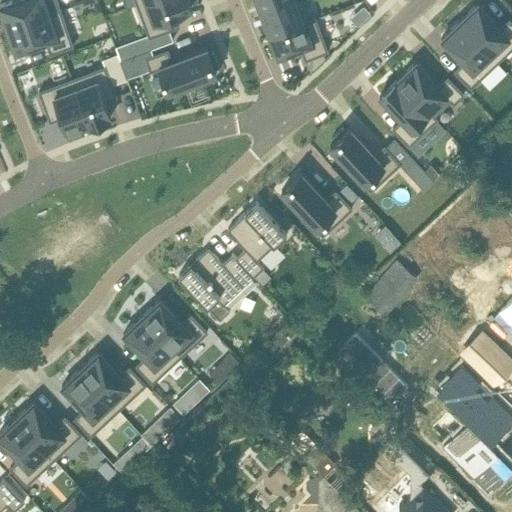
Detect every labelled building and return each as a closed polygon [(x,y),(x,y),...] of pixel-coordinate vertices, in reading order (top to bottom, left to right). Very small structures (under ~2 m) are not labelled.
[(51,12),(51,11),(47,0),(8,0),(0,3),(0,5),(8,27),(51,12)] [(191,6),(188,0),(143,0),(137,2),(149,35),(179,24),(175,13),(191,6)] [(256,0),(262,14),(298,0),(256,0)] [(306,19),(298,0),(262,14),(270,34),(306,20),(306,19)] [(478,2),(460,19),(498,60),(511,46),(511,19),(509,17),(500,26),(478,2)] [(358,14),(363,20),(372,12),(366,6),(358,14)] [(60,8),(51,11),(51,12),(8,27),(16,51),(47,40),(51,52),(73,44),(61,9),(60,8)] [(306,20),(270,34),(278,55),(299,47),(300,47),(301,47),(306,58),(328,50),(315,16),(306,19),(306,20)] [(460,19),(442,36),(464,60),(455,69),(471,86),(498,60),(460,19)] [(160,66),(169,90),(217,72),(214,66),(219,65),(213,50),(209,52),(207,46),(172,59),(168,48),(146,56),(151,69),(160,66)] [(417,60),(398,77),(433,114),(434,114),(450,98),(454,102),(464,92),(448,75),(439,83),(417,60)] [(72,77),(89,122),(89,124),(111,116),(105,99),(117,95),(105,65),(72,77)] [(88,123),(89,122),(72,77),(39,89),(51,119),(62,115),(68,130),(88,123)] [(398,77),(380,94),(402,118),(393,126),(409,144),(437,117),(434,114),(433,114),(398,77)] [(334,140),(330,144),(371,189),(400,161),(384,144),(375,153),(350,125),(345,129),(342,126),(331,137),(334,140)] [(431,164),(424,170),(433,180),(440,173),(431,164)] [(122,208),(140,227),(183,187),(165,167),(122,208)] [(327,198),(302,170),(282,189),(323,234),(352,206),(336,189),(327,198)] [(245,247),(236,255),(236,256),(254,275),(264,265),(258,259),(287,231),(258,200),(227,228),(245,247)] [(69,216),(50,232),(79,264),(97,248),(69,216)] [(236,256),(236,255),(233,252),(223,261),(209,245),(178,273),(208,305),(217,296),(223,303),(254,275),(236,256)] [(367,294),(386,312),(415,282),(396,264),(367,294)] [(160,297),(142,315),(180,355),(207,330),(185,305),(176,314),(160,297)] [(180,355),(142,315),(123,331),(146,355),(136,364),(152,381),(180,355)] [(273,335),(273,350),(296,329),(289,320),(273,335)] [(355,332),(338,349),(390,401),(407,384),(355,332)] [(511,360),(486,335),(468,354),(498,384),(511,369),(511,360)] [(80,367),(118,408),(146,382),(130,365),(121,374),(99,350),(80,367)] [(232,350),(223,359),(231,368),(240,359),(232,350)] [(91,434),(118,408),(80,367),(62,384),(84,408),(75,416),(91,434)] [(466,376),(450,393),(464,407),(463,409),(471,417),(473,415),(481,423),(469,435),(466,432),(450,449),(494,491),(511,471),(511,462),(493,444),(502,435),(504,436),(511,427),(511,424),(478,392),(483,387),(468,373),(466,372),(464,374),(466,376)] [(200,377),(174,402),(184,413),(187,410),(211,388),(200,377)] [(34,399),(16,417),(54,458),(81,432),(65,415),(56,423),(34,399)] [(167,408),(155,419),(165,430),(177,419),(167,408)] [(54,458),(16,417),(0,431),(0,436),(19,457),(10,466),(26,483),(54,458)] [(410,473),(420,483),(420,482),(437,466),(423,452),(412,441),(403,431),(393,441),(402,450),(395,457),(397,460),(410,473)] [(142,434),(113,461),(122,471),(151,444),(142,434)] [(309,444),(301,452),(322,474),(325,476),(335,466),(337,463),(317,443),(310,443),(309,444)] [(0,509),(7,503),(14,510),(25,500),(3,477),(0,479),(0,509)] [(79,489),(89,501),(93,498),(82,486),(79,489)] [(399,511),(449,511),(446,508),(424,486),(410,499),(406,503),(399,503),(399,511)] [(358,511),(350,503),(336,489),(325,500),(332,507),(330,511),(358,511)]
